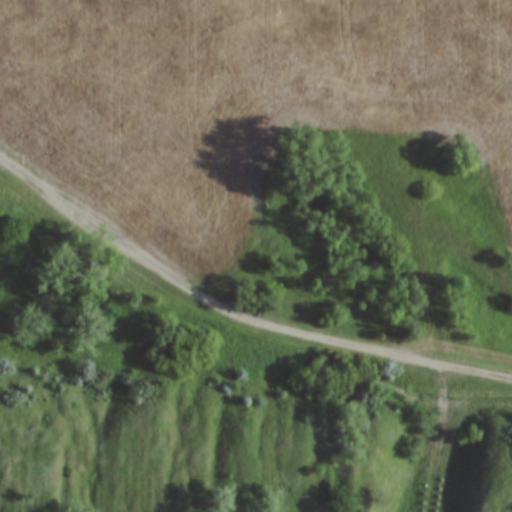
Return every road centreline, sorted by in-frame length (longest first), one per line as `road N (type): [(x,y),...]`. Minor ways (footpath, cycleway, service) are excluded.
road 1 (track): [(511,377),(297,334),(221,306),(0,157)]
road 2 (track): [(430,511),(445,420),(476,369)]
